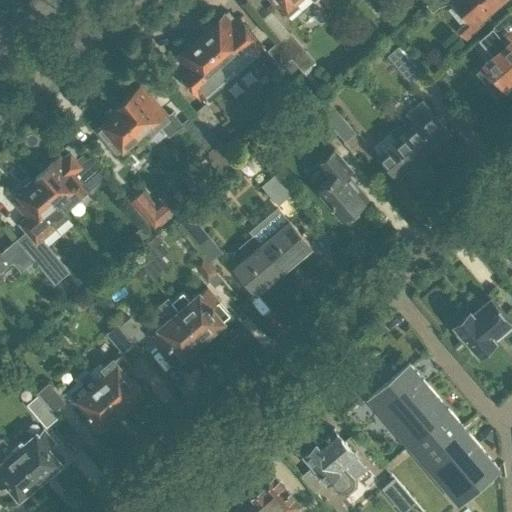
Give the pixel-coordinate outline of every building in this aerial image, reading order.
[(288,14),(299,5),(295,0),(274,0),(283,10),(284,10),(288,14)] [(366,0),(376,11),(387,2),(385,0),(366,0)] [(433,0),(427,6),(433,13),(439,8),(450,4),(452,2),(470,22),(459,31),(467,40),(480,28),(477,25),(505,0),(433,0)] [(236,19),(229,10),(201,34),(228,67),(237,77),(249,66),(245,61),(263,45),(239,16),(236,19)] [(303,71),(315,61),(271,10),(260,19),(278,40),(276,42),(299,67),(303,71)] [(511,10),(492,27),(507,44),(485,63),(507,88),(511,83),(511,10)] [(224,88),(237,77),(228,67),(201,34),(172,58),(180,67),(177,70),(201,98),(219,83),(224,88)] [(351,43),(362,56),(369,50),(358,37),(351,43)] [(299,67),(276,42),(267,50),(281,67),(283,65),(291,74),(299,67)] [(412,83),(423,74),(398,45),(387,55),(412,83)] [(143,100),(135,90),(118,105),(152,145),(174,126),(177,129),(182,124),(206,152),(220,140),(208,127),(209,127),(196,111),(182,123),(172,111),(167,116),(149,94),(143,100)] [(325,102),(318,94),(311,100),(328,122),(345,141),(356,132),(328,99),(325,102)] [(429,152),(441,142),(439,139),(449,130),(423,99),(407,113),(415,122),(406,130),(424,151),(426,149),(429,152)] [(316,132),(328,122),(311,100),(307,103),(308,105),(290,120),(304,136),(313,128),(316,132)] [(209,127),(218,119),(205,104),(196,111),(209,127)] [(153,146),(152,145),(118,105),(108,113),(108,118),(103,122),(109,128),(103,134),(123,158),(133,149),(140,157),(153,146)] [(398,174),(424,151),(406,130),(400,124),(391,131),(397,138),(380,153),(398,174)] [(352,170),(335,149),(336,148),(335,148),(318,162),(319,162),(332,176),(318,188),(344,219),(346,217),(352,219),(359,214),(358,207),(367,199),(347,175),(353,170),(353,169),(352,170)] [(82,166),(72,154),(63,161),(58,156),(35,176),(59,203),(65,210),(88,191),(73,173),(82,166)] [(278,205),(292,192),(275,173),(261,186),(278,205)] [(55,282),(69,270),(42,238),(69,215),(65,210),(59,203),(35,176),(23,186),(25,189),(19,194),(25,200),(20,205),(28,215),(19,222),(34,239),(24,247),(34,258),(39,264),(55,282)] [(157,204),(144,189),(130,201),(155,230),(181,208),(169,194),(157,204)] [(251,230),(254,233),(284,269),(312,246),(289,219),(288,220),(278,208),(251,230)] [(193,221),(189,217),(180,224),(210,260),(222,250),(195,219),(193,221)] [(257,292),(284,269),(254,233),(239,246),(247,255),(234,265),(257,292)] [(0,270),(17,256),(25,266),(34,258),(24,247),(16,237),(0,251),(0,270)] [(149,240),(134,253),(153,276),(169,263),(162,255),(149,240)] [(207,279),(218,271),(203,254),(193,262),(207,279)] [(34,258),(25,266),(30,272),(39,264),(34,258)] [(207,287),(191,301),(183,291),(172,301),(176,307),(177,306),(206,340),(222,327),(221,323),(223,321),(230,314),(207,287)] [(511,320),(511,319),(492,296),(473,311),(471,308),(454,323),(480,353),(497,339),(494,336),(511,320)] [(190,354),(206,340),(177,306),(176,307),(168,314),(171,318),(153,334),(164,347),(172,341),(184,355),(186,353),(190,354)] [(121,310),(113,317),(118,324),(127,317),(121,310)] [(127,317),(118,324),(134,342),(144,333),(129,315),(127,317)] [(118,324),(108,333),(123,351),(134,342),(118,324)] [(384,334),(378,327),(372,332),(377,338),(384,334)] [(109,372),(99,381),(98,381),(117,404),(120,408),(122,407),(127,410),(135,403),(132,398),(141,391),(123,371),(131,364),(121,352),(105,366),(109,372)] [(410,363),(369,398),(459,503),(500,468),(410,363)] [(82,381),(68,393),(76,402),(79,399),(93,415),(87,420),(95,429),(101,424),(101,425),(120,408),(117,404),(98,381),(99,381),(88,369),(79,377),(82,381)] [(54,411),(66,401),(49,381),(37,391),(54,411)] [(46,427),(57,417),(38,394),(27,404),(46,427)] [(367,467),(335,428),(318,442),(317,442),(313,437),(307,436),(301,441),(300,448),(304,452),(304,453),(314,465),(302,475),(315,490),(328,479),(338,491),(347,492),(354,486),(356,478),(355,477),(367,467)] [(48,448),(53,443),(42,430),(25,444),(22,440),(13,448),(20,457),(39,479),(60,462),(48,448)] [(20,496),(39,479),(20,457),(13,448),(0,433),(0,483),(2,486),(8,482),(20,496)] [(274,476),(267,469),(256,478),(262,486),(258,490),(275,511),(297,511),(294,508),(300,503),(276,475),(274,476)] [(275,511),(258,490),(238,507),(239,509),(235,511),(275,511)]
